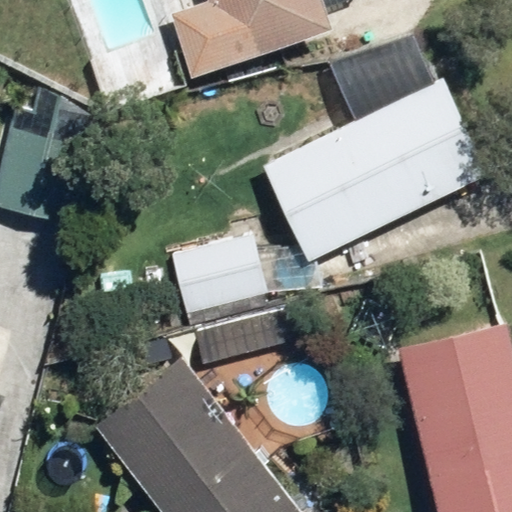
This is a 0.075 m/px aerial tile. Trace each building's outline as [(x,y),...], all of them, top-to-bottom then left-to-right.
[(200,0),(202,3),(168,13),(186,72),(330,28),(321,0),(200,0)] [(437,76),(255,160),(300,260),(483,176),(437,76)] [(63,124),(0,119),(0,211),(57,215),(63,124)] [(250,230),(166,250),(179,310),(264,291),(250,230)] [(511,511),(511,352),(504,320),(395,346),(433,511),(511,511)] [(295,511),(178,355),(90,420),(159,511),(295,511)]
